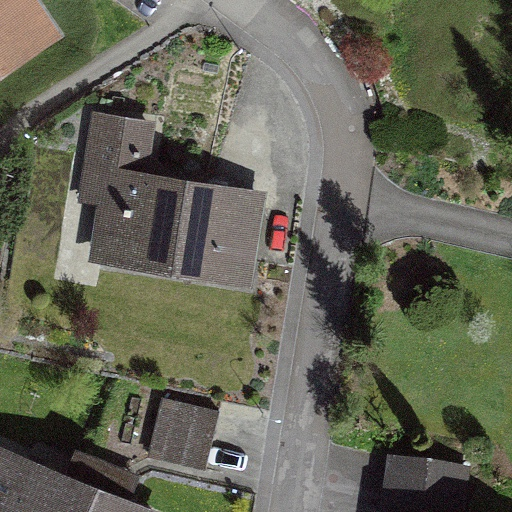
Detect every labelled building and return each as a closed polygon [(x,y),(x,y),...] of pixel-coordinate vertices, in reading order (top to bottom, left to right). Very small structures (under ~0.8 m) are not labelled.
[(0,0),(0,67),(51,33),(28,0),(0,0)] [(101,257),(242,280),(256,195),(115,172),(101,257)] [(157,427),(212,439),(219,411),(164,398),(157,427)] [(212,439),(157,427),(150,455),(205,468),(212,439)] [(0,511),(47,511),(62,476),(0,450),(0,511)] [(454,511),(461,468),(396,458),(387,511),(454,511)] [(62,476),(47,511),(147,511),(98,491),(104,479),(68,464),(62,476)]
